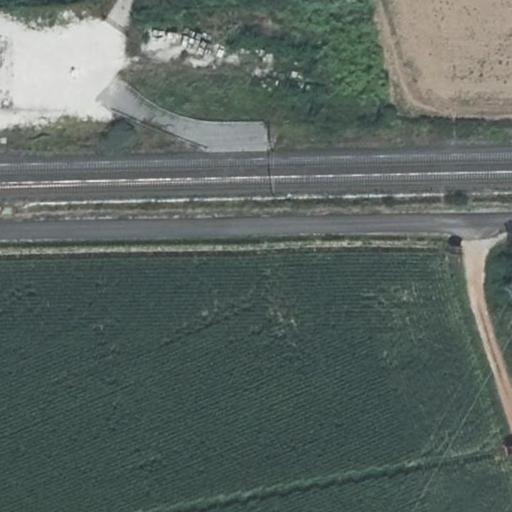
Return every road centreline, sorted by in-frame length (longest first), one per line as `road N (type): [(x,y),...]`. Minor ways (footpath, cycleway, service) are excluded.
road 1 (residential): [(0,232),(480,221)]
road 2 (track): [(480,221),(480,294),(511,399)]
